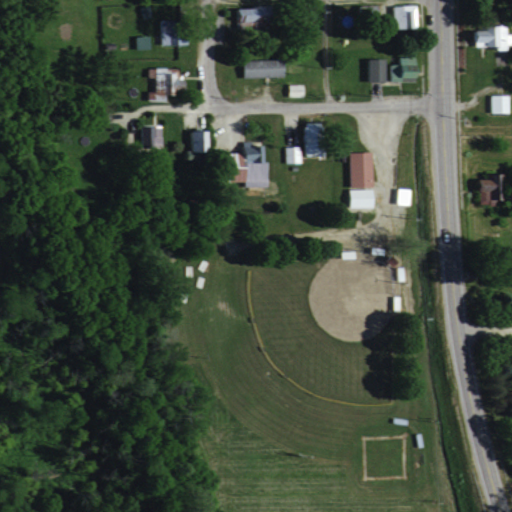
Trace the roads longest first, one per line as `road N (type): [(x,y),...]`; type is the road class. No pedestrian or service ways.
road 1 (secondary): [(454,351),(434,0)]
road 2 (residential): [(439,104),(221,105)]
road 3 (residential): [(376,105),(385,229),(344,237)]
road 4 (primary): [(494,511),(454,351)]
